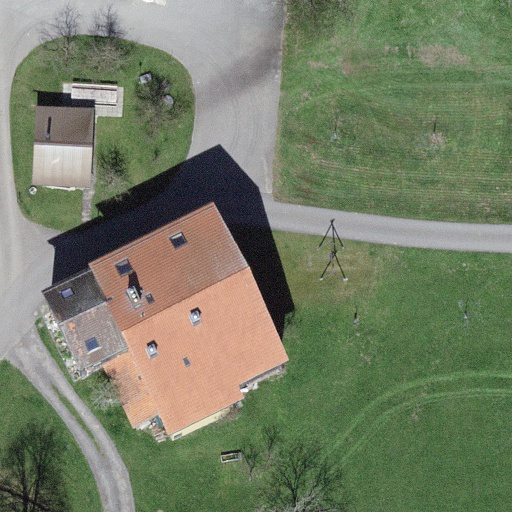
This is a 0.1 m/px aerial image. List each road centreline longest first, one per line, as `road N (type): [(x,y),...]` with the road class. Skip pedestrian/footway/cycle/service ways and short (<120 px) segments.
road 1 (track): [(511,238),(464,240),(194,206),(93,241),(7,320)]
road 2 (track): [(7,320),(115,463),(117,511)]
